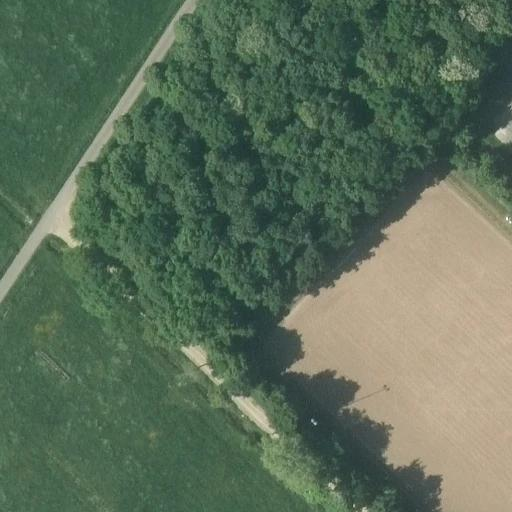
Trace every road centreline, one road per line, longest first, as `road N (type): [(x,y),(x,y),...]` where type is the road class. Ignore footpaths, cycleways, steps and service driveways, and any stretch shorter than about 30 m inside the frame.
road 1 (track): [(359,511),(48,216)]
road 2 (track): [(189,0),(0,289)]
